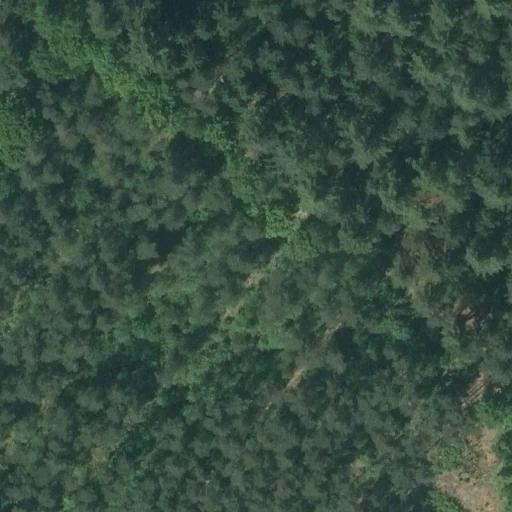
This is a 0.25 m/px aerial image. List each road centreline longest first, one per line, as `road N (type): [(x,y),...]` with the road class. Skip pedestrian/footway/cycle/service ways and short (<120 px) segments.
road 1 (track): [(511,361),(97,0)]
road 2 (track): [(377,244),(159,511)]
road 3 (track): [(348,219),(511,165)]
